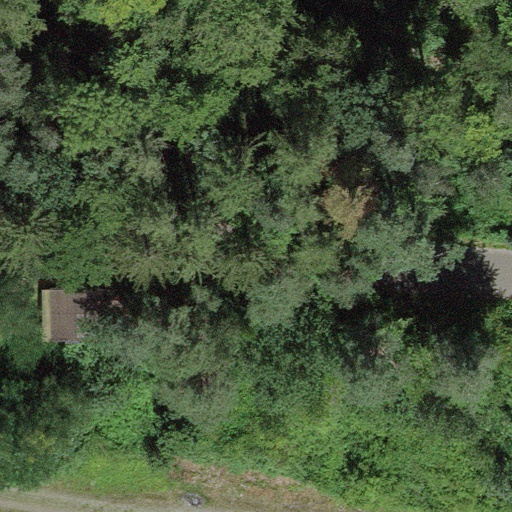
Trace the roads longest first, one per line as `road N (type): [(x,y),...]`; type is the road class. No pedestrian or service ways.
road 1 (unclassified): [(0,240),(511,283)]
road 2 (track): [(0,491),(158,511)]
